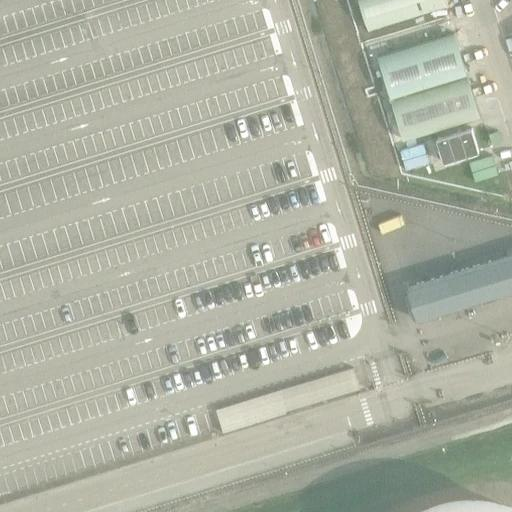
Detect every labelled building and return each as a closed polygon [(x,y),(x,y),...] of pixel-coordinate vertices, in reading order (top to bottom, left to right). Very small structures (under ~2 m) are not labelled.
[(358,0),(370,33),(446,9),(442,0),(358,0)] [(454,37),(378,60),(391,102),(467,78),(454,37)] [(468,82),(391,105),(404,146),(436,137),(472,126),(480,123),(468,82)] [(472,126),(436,137),(444,162),(480,152),(472,126)] [(423,142),(401,149),(406,167),(429,160),(423,142)] [(378,221),(381,232),(406,225),(402,213),(378,221)] [(511,255),(407,288),(417,320),(511,290),(511,255)] [(356,371),(217,403),(222,426),(361,393),(356,371)]
